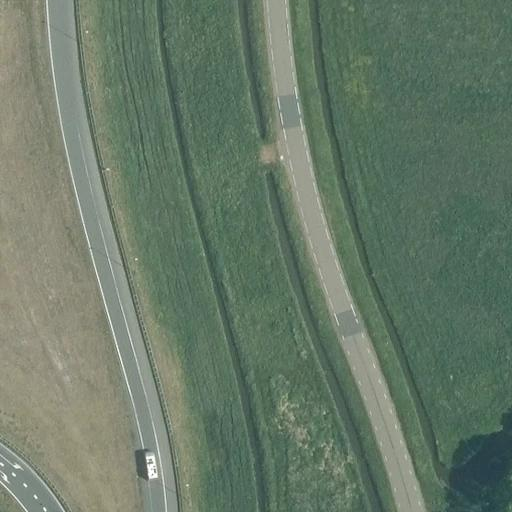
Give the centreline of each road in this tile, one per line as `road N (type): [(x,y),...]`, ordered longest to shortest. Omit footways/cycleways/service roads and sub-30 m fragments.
road 1 (unclassified): [(412,511),(305,195),(275,0)]
road 2 (motorway): [(158,511),(151,451),(63,102),(54,0)]
